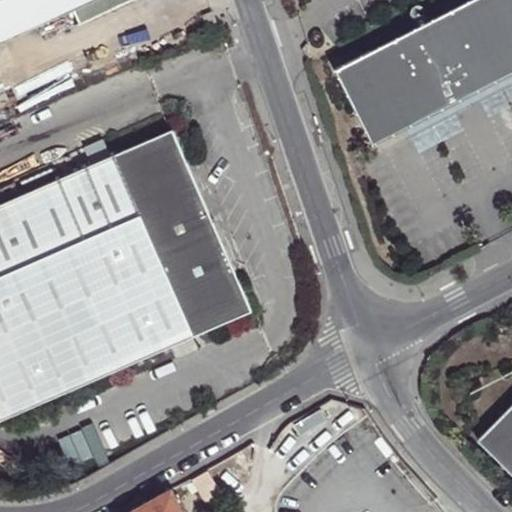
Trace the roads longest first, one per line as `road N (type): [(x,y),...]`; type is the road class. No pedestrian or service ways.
road 1 (residential): [(245,0),(367,345)]
road 2 (residential): [(83,507),(367,345)]
road 3 (unclassified): [(367,345),(411,425),(499,511)]
road 4 (residential): [(367,345),(511,275)]
